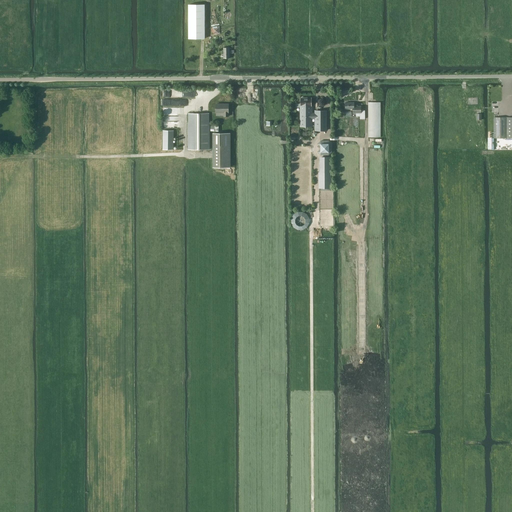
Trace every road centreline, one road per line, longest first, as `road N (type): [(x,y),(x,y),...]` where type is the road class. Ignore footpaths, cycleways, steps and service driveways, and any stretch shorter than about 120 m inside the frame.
road 1 (unclassified): [(0,79),(511,76)]
road 2 (track): [(0,198),(34,157),(188,157),(187,112),(216,93),(220,77)]
